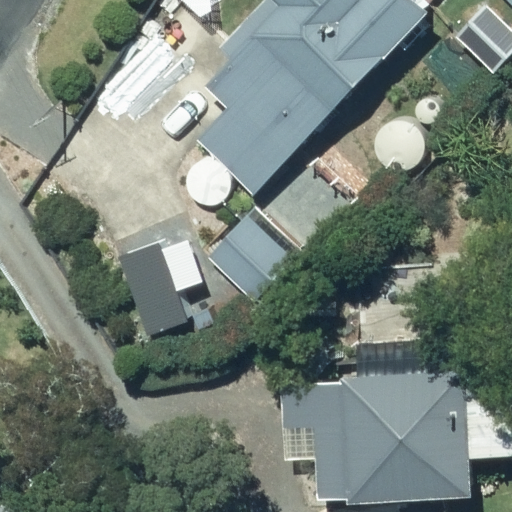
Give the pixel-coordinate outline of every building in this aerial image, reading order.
[(256,0),(226,34),(237,44),(214,71),(244,97),(206,138),(258,186),(429,0),(256,0)] [(436,109),(490,58),(464,31),(410,82),(436,109)] [(224,283),(255,315),(258,311),(264,318),(292,290),(287,284),(296,276),(263,244),(224,283)] [(309,376),(286,377),(289,452),(321,450),(323,490),(480,483),(478,444),(511,442),(511,320),(464,323),(465,363),(309,371),(309,376)] [(31,511),(16,490),(0,501),(0,511),(31,511)]
